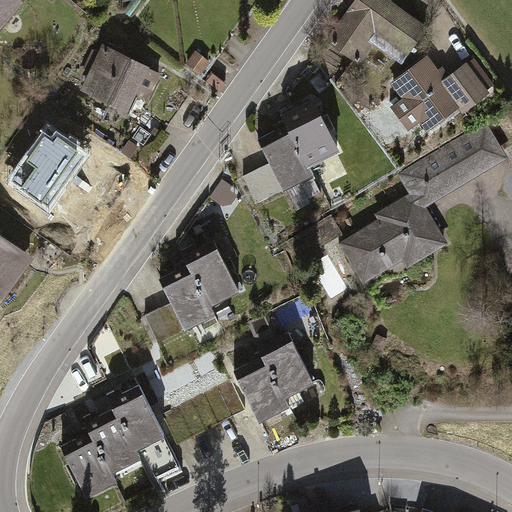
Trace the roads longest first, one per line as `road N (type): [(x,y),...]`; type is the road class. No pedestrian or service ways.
road 1 (residential): [(305,0),(44,367),(14,428),(1,480),(4,511)]
road 2 (residential): [(511,485),(464,464),(403,453),(329,456),(261,475),(180,511)]
